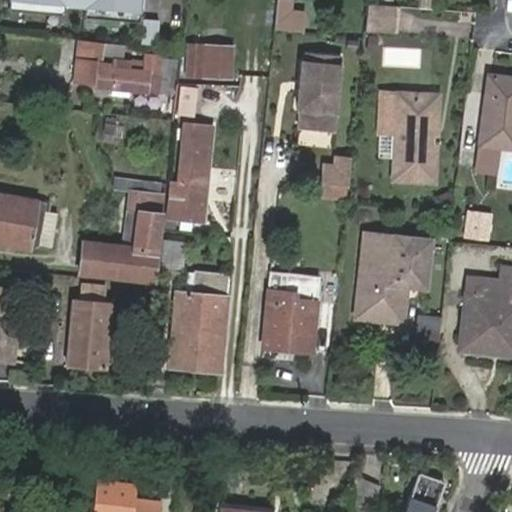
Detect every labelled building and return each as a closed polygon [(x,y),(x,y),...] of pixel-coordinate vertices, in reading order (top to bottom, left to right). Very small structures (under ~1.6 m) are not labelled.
[(12,0),(12,10),(66,14),(67,4),(88,6),(87,16),(142,20),(143,0),(12,0)] [(292,1),(286,0),(278,0),(276,29),(303,32),(304,13),(291,12),(292,1)] [(365,32),(396,35),(398,8),(368,6),(365,32)] [(105,43),(79,40),(78,52),(103,55),(105,43)] [(204,47),(188,47),(187,77),(203,77),(204,47)] [(233,48),(206,47),(205,77),(232,78),(233,48)] [(382,65),(418,66),(418,50),(383,49),(382,65)] [(303,111),(302,130),(337,132),(343,56),(308,53),(307,63),(304,63),(300,111),(303,111)] [(78,58),(76,79),(95,80),(94,83),(164,89),(166,59),(144,57),(144,61),(132,61),(132,63),(112,61),(111,66),(96,65),(97,60),(78,58)] [(511,80),(492,79),(481,174),(498,177),(501,150),(511,151),(511,80)] [(402,101),(402,96),(384,95),(382,135),(397,136),(395,181),(436,185),(438,147),(442,148),(443,143),(438,142),(439,140),(432,134),(434,103),(402,101)] [(441,99),(402,96),(402,101),(434,103),(432,134),(439,140),(441,103),(441,99)] [(211,127),(184,126),(179,185),(171,184),(167,227),(183,228),(184,219),(203,221),(211,127)] [(328,170),(327,188),(353,189),(355,159),(342,159),(341,170),(328,170)] [(0,191),(0,241),(32,247),(35,228),(44,229),(49,199),(0,191)] [(163,216),(141,213),(137,250),(159,253),(163,216)] [(137,248),(88,242),(83,273),(156,282),(159,253),(137,250),(137,248)] [(185,275),(188,244),(166,242),(163,273),(185,275)] [(428,258),(362,250),(355,315),(383,318),(382,323),(403,325),(407,287),(424,289),(428,258)] [(468,296),(463,351),(511,356),(511,272),(503,271),(502,283),(496,283),(493,298),(468,296)] [(223,372),(231,275),(197,272),(195,298),(181,296),(175,369),(223,372)] [(314,359),(321,283),(272,278),(265,351),(292,354),(292,356),(314,359)] [(108,291),(84,287),(83,301),(106,304),(108,291)] [(407,287),(403,325),(420,327),(424,289),(407,287)] [(0,363),(15,365),(19,331),(5,329),(8,312),(0,311),(0,297),(1,290),(0,289),(0,363)] [(77,301),(69,366),(106,370),(114,305),(106,304),(83,301),(77,301)] [(404,511),(434,511),(444,483),(417,475),(404,511)] [(355,477),(346,511),(369,511),(377,482),(355,477)] [(157,511),(159,503),(133,501),(135,486),(97,483),(93,511),(157,511)] [(222,511),(223,511),(227,511),(272,511),(273,508),(273,506),(219,501),(217,511),(222,511)]
